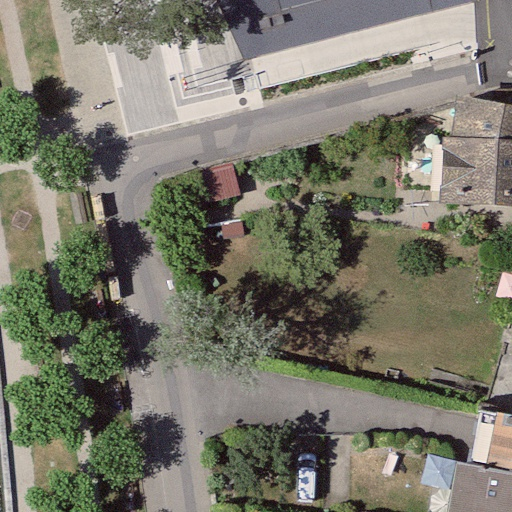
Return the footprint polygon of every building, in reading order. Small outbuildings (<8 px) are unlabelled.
[(449,0),(235,0),(248,50),(449,0)] [(449,138),(511,141),(511,109),(462,101),(449,138)] [(511,199),(511,141),(449,138),(446,197),(511,199)] [(511,328),(505,355),(496,352),(484,414),(511,421),(511,328)] [(511,421),(484,414),(482,436),(477,470),(511,478),(511,421)] [(511,511),(511,478),(477,470),(465,470),(458,511),(511,511)]
